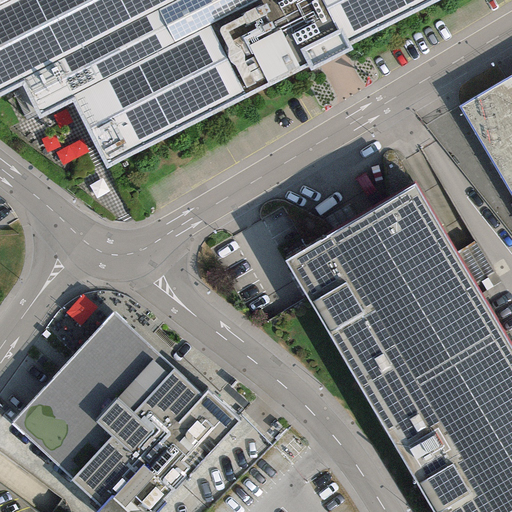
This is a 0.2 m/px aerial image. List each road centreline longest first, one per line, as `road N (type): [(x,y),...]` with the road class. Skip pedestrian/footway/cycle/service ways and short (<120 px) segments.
road 1 (tertiary): [(140,250),(511,31)]
road 2 (tertiary): [(140,250),(336,446),(382,511)]
road 3 (tertiary): [(85,237),(0,358)]
